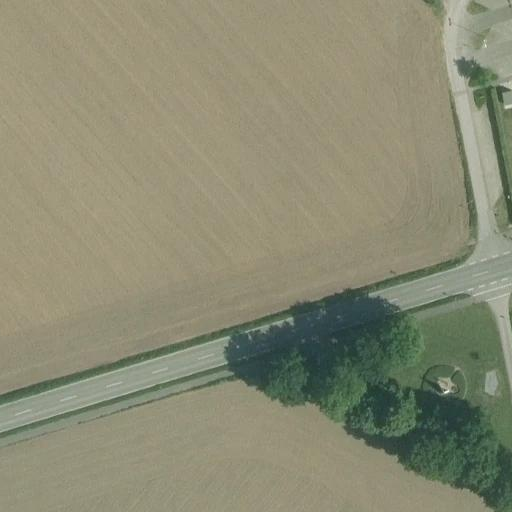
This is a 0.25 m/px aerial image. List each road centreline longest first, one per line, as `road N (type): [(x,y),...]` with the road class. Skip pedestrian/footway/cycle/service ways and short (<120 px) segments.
road 1 (secondary): [(496,271),(0,420)]
road 2 (unclassified): [(458,0),(453,66),(496,271)]
